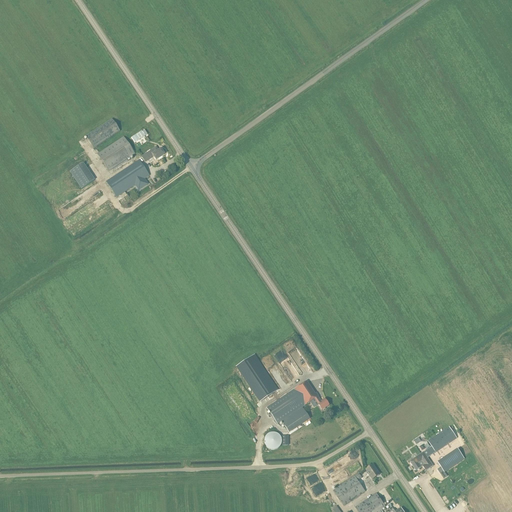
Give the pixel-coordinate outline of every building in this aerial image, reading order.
[(120,131),(112,119),(86,137),(93,149),(120,131)] [(135,154),(124,137),(97,154),(108,171),(135,154)] [(158,151),(156,147),(142,157),(145,162),(153,157),(156,160),(164,154),(161,149),(158,151)] [(122,171),(106,182),(116,198),(133,187),(135,185),(139,191),(148,184),(145,179),(149,176),(145,169),(141,163),(139,160),(138,161),(122,171)] [(94,181),(83,163),(70,171),(81,189),(94,181)] [(254,356),(237,367),(260,402),(277,390),(254,356)] [(229,395),(239,388),(235,382),(225,389),(229,395)] [(302,384),(266,408),(274,420),(277,424),(314,399),(318,405),(322,410),(329,406),(324,399),(321,402),(318,397),(318,396),(316,393),(314,394),(306,382),(302,384)] [(424,452),(410,462),(416,471),(421,467),(418,463),(422,461),(425,465),(423,466),(426,471),(433,466),(427,458),(430,456),(436,453),(457,438),(449,427),(428,441),(431,446),(432,447),(431,448),(425,452),(424,452)] [(264,441),(264,442),(264,443),(264,444),(265,444),(265,445),(265,446),(266,446),(266,447),(267,447),(267,448),(268,449),(269,449),(270,449),(270,450),(271,450),(272,450),(273,450),(274,450),(275,450),(276,450),(276,449),(277,449),(278,449),(278,448),(279,448),(279,447),(280,447),(280,446),(281,445),(281,444),(281,443),(282,443),(282,442),(282,441),(282,440),(281,439),(281,438),(281,437),(280,437),(280,436),(279,435),(278,434),(277,434),(277,433),(276,433),(275,433),(274,433),(273,433),(272,433),(271,433),(270,433),(269,433),(268,434),(267,434),(267,435),(266,436),(265,437),(265,438),(264,439),(264,440),(264,441)] [(464,459),(457,449),(438,463),(444,473),(464,459)] [(339,468),(329,474),(333,482),(344,476),(345,476),(358,469),(361,467),(359,462),(341,472),(339,468)] [(376,469),(373,465),(366,470),(373,480),(380,475),(379,475),(375,470),(376,469)] [(357,475),(333,491),(336,495),(343,506),(364,491),(357,481),(360,479),(357,475)] [(372,496),(355,508),(357,511),(381,511),(382,510),(386,508),(376,494),(372,496)]
